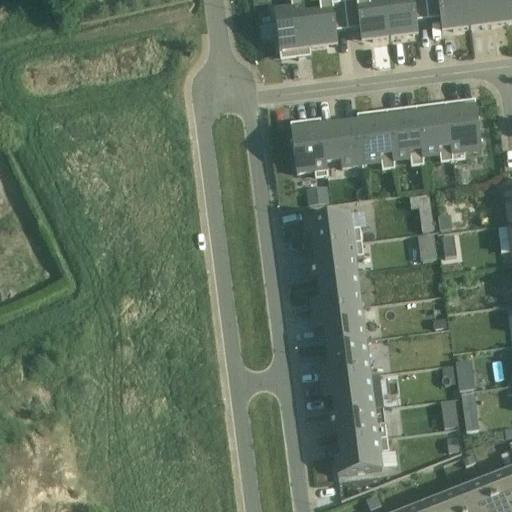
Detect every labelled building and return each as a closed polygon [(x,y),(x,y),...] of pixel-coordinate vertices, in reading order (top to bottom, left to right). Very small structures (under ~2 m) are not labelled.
[(409,0),(399,0),(379,2),(385,53),(416,50),(409,0)] [(470,0),(439,0),(445,44),(475,41),(470,0)] [(501,0),(470,0),(475,41),(506,37),(501,0)] [(511,0),(501,0),(506,37),(511,36),(511,0)] [(379,2),(348,6),(355,57),(385,53),(379,2)] [(335,7),(305,11),(311,62),(341,58),(335,7)] [(305,11),(274,15),(280,66),(311,62),(305,11)] [(472,109),(442,113),(448,163),(479,160),(472,109)] [(442,113),(411,116),(417,167),(448,163),(442,113)] [(411,116),(380,120),(387,171),(417,167),(411,116)] [(380,120),(350,124),(356,175),(387,171),(380,120)] [(350,124),(319,128),(326,178),(356,175),(350,124)] [(319,128),(289,131),(295,182),(326,178),(319,128)] [(511,198),(497,200),(500,229),(511,227),(511,198)] [(324,200),(325,218),(337,217),(336,199),(324,200)] [(356,253),(352,223),(301,230),(305,260),(356,253)] [(504,257),(511,256),(511,227),(500,229),(504,257)] [(461,252),(467,272),(478,269),(472,248),(461,252)] [(360,284),(356,253),(305,260),(309,290),(360,284)] [(364,314),(360,284),(309,290),(313,321),(364,314)] [(368,345),(364,314),(313,321),(317,351),(368,345)] [(372,375),(368,345),(317,351),(321,382),(372,375)] [(376,406),(372,375),(321,382),(325,412),(376,406)] [(494,404),(493,377),(476,377),(477,404),(494,404)] [(380,436),(376,406),(325,412),(329,442),(380,436)] [(492,411),(460,414),(463,441),(464,441),(467,464),(480,463),(478,447),(495,445),(492,411)] [(384,466),(380,436),(329,442),(333,473),(384,466)] [(511,511),(511,490),(505,473),(473,486),(483,511),(511,511)] [(442,511),(483,511),(473,486),(438,500),(442,511)] [(442,511),(438,500),(409,511),(442,511)]
